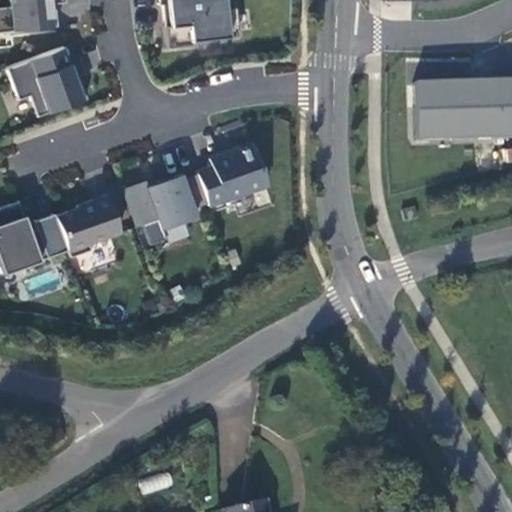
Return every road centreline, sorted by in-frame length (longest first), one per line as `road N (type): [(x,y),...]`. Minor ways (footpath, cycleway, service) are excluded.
road 1 (residential): [(364,291),(119,433)]
road 2 (tertiary): [(364,291),(497,511)]
road 3 (tertiary): [(336,77),(334,183),(342,235),(364,291)]
road 4 (residential): [(336,77),(282,82),(150,120)]
road 5 (unclassified): [(337,35),(451,34),(511,9)]
road 6 (unclassified): [(511,242),(364,291)]
road 7 (residential): [(119,433),(0,506)]
road 8 (unclassified): [(0,385),(78,397),(119,433)]
road 9 (residential): [(150,120),(30,163)]
road 10 (residential): [(150,120),(116,0)]
